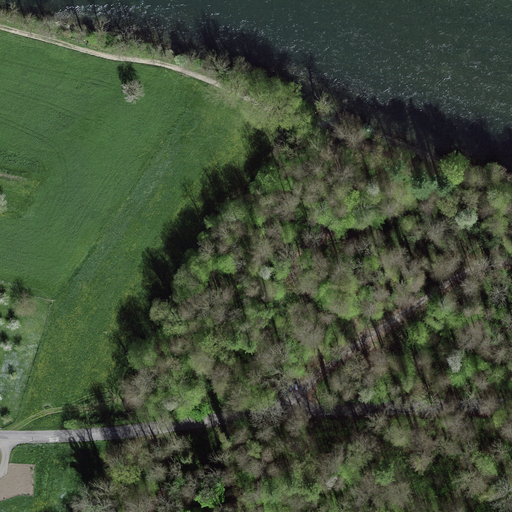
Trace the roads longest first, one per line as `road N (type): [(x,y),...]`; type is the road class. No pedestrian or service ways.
road 1 (residential): [(511,405),(267,412),(132,432),(0,439)]
road 2 (track): [(511,260),(457,276),(267,412)]
